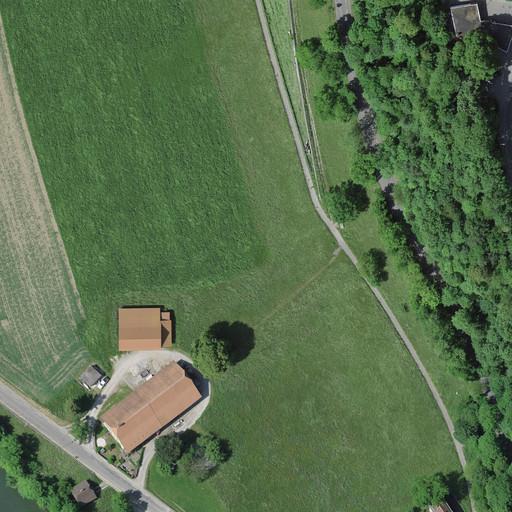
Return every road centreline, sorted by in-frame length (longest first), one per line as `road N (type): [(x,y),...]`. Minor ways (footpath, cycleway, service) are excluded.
road 1 (tertiary): [(342,0),(352,73),(378,162),(469,334),(501,408),(511,460)]
road 2 (unclassified): [(156,511),(0,391)]
